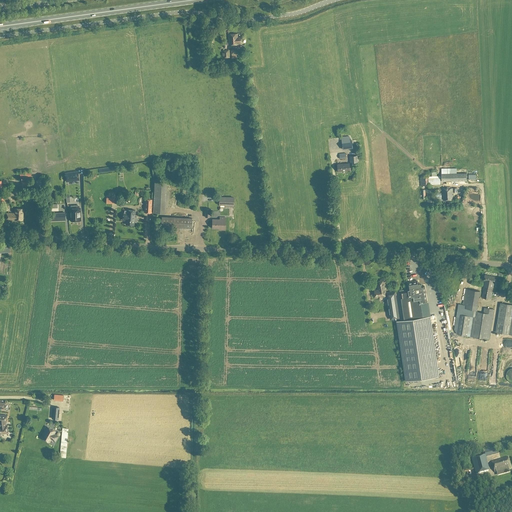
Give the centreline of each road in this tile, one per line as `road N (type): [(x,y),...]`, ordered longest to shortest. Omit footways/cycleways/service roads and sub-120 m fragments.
road 1 (unclassified): [(511,266),(0,236)]
road 2 (unclassified): [(0,36),(173,12),(248,20),(332,0)]
road 3 (primary): [(199,0),(0,26)]
